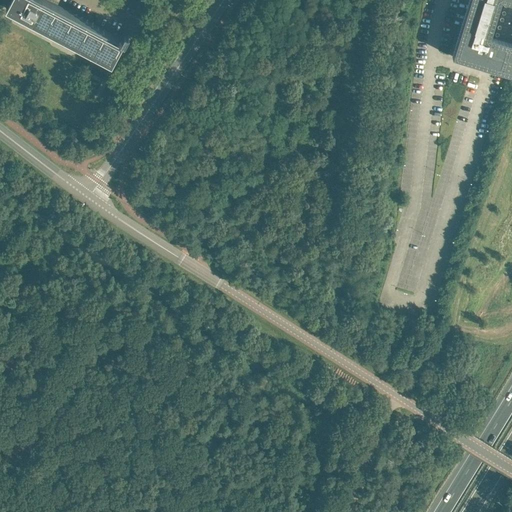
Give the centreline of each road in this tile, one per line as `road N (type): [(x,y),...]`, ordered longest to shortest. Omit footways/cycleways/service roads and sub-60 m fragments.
road 1 (tertiary): [(397,397),(86,196)]
road 2 (secondary): [(86,196),(222,0)]
road 3 (motorway): [(511,397),(440,511)]
road 4 (tertiary): [(511,468),(397,397)]
road 5 (unclassified): [(349,511),(397,397)]
